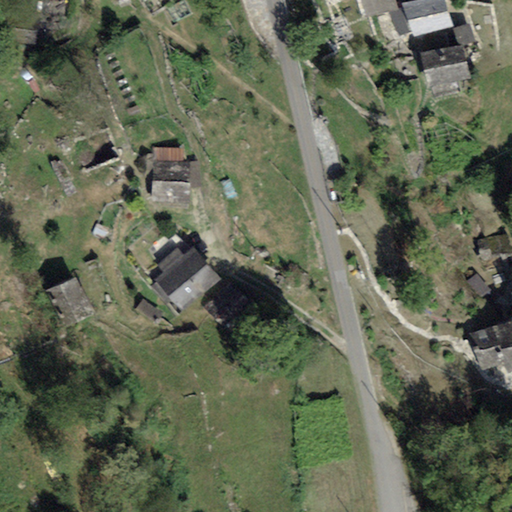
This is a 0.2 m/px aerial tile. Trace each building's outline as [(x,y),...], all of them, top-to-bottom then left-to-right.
[(443,0),(415,0),(403,4),(415,37),(452,24),(443,0)] [(39,19),(9,17),(7,43),(37,45),(39,19)] [(462,42),(420,52),(428,86),(470,76),(462,42)] [(189,160),(150,161),(151,201),(191,200),(189,160)] [(222,276),(195,246),(153,283),(180,313),(222,276)] [(76,274),(48,288),(61,314),(89,300),(76,274)] [(511,293),(511,317),(468,335),(485,378),(511,368),(511,287),(510,288),(511,293)]
